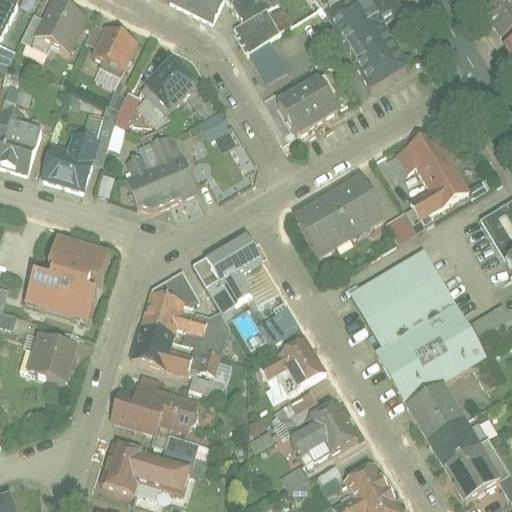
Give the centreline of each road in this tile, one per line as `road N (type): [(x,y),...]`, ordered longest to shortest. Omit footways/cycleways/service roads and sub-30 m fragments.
road 1 (residential): [(258,214),(428,511)]
road 2 (residential): [(116,0),(212,53),(291,196)]
road 3 (residential): [(84,447),(135,292),(184,253)]
road 4 (residential): [(483,83),(291,196)]
road 5 (residential): [(184,253),(0,190)]
